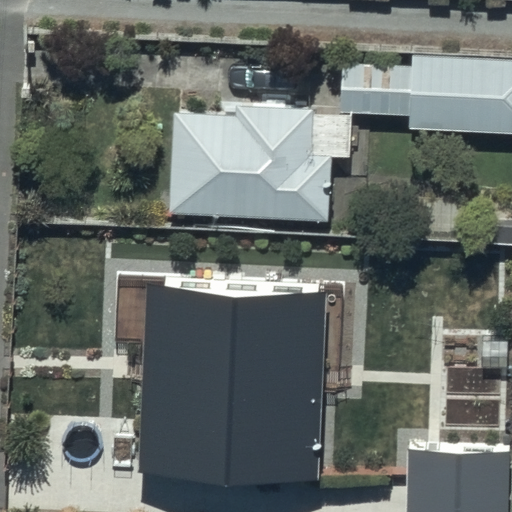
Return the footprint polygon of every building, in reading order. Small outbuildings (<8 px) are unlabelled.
[(511,52),(410,49),(410,60),(344,58),(342,108),(412,110),(411,127),(511,129),(511,52)] [(240,109),(177,105),(172,204),(330,213),(334,150),(351,151),(353,112),(316,110),(316,104),(291,102),(292,94),(260,92),(260,99),(241,98),(240,109)] [(327,285),(156,277),(147,472),(318,479),(327,285)] [(509,511),(511,447),(410,445),(408,511),(509,511)] [(394,511),(394,458),(361,458),(361,511),(394,511)] [(358,511),(358,482),(321,482),(320,511),(358,511)]
